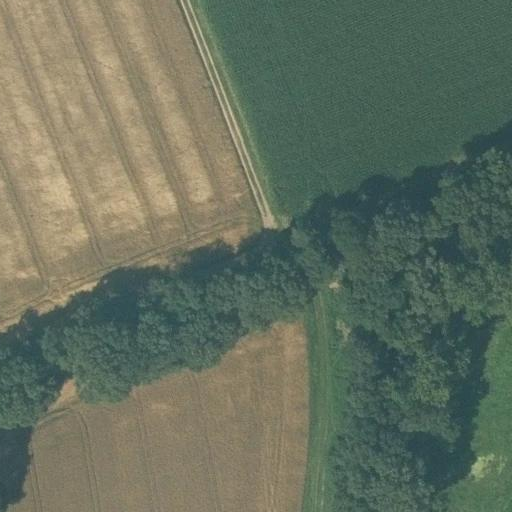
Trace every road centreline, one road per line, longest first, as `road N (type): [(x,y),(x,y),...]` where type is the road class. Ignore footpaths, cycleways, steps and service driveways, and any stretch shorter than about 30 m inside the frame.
road 1 (track): [(0,367),(41,340),(272,244)]
road 2 (track): [(272,244),(179,0)]
road 3 (track): [(511,149),(272,244)]
